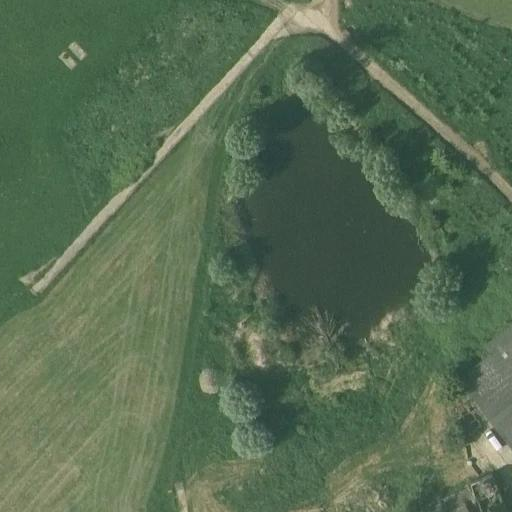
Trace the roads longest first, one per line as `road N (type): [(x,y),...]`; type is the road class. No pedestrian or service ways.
road 1 (track): [(328,30),(282,26),(268,36),(35,291)]
road 2 (track): [(511,198),(328,30),(331,0)]
